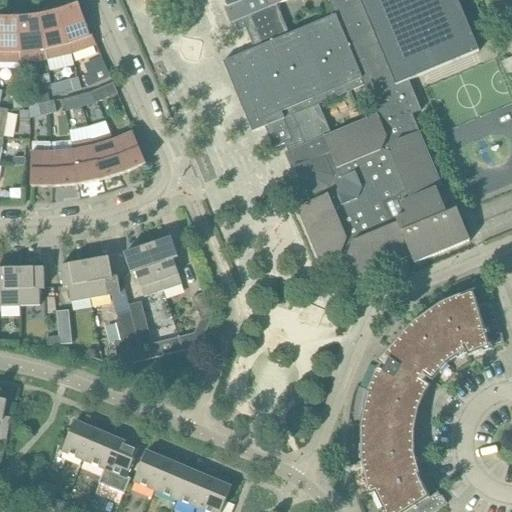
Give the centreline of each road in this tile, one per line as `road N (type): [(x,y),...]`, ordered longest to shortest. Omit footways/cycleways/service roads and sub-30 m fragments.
road 1 (residential): [(192,433),(240,307),(194,196),(168,184)]
road 2 (residential): [(168,184),(168,164),(96,0)]
road 3 (residential): [(168,184),(152,202),(119,214),(0,227)]
road 4 (residential): [(511,390),(476,406),(463,445),(481,483),(511,495)]
